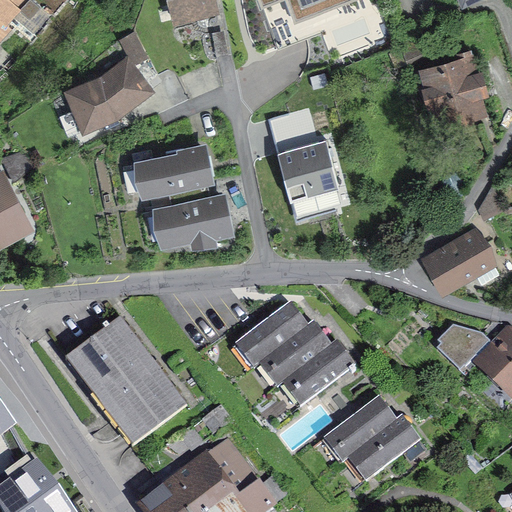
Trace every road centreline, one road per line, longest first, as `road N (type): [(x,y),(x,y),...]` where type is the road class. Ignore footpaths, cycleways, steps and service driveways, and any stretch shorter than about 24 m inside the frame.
road 1 (residential): [(0,308),(28,296),(120,285),(354,270),(511,317)]
road 2 (residential): [(115,511),(0,336)]
